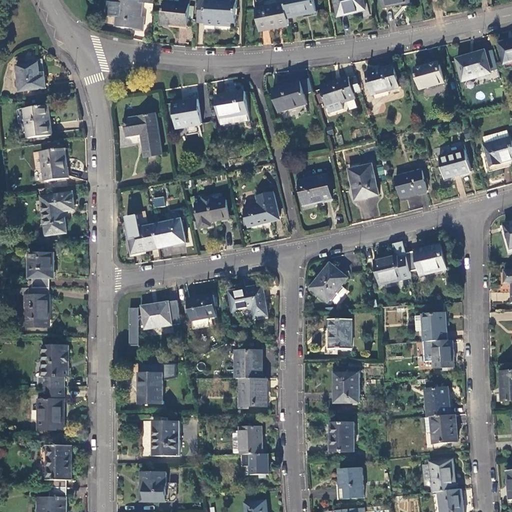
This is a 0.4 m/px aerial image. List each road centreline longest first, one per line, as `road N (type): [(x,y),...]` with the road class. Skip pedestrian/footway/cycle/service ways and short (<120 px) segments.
road 1 (tertiary): [(511,16),(246,62),(84,54)]
road 2 (residential): [(475,210),(476,399),(488,511)]
road 3 (residential): [(296,251),(290,430),(298,511)]
road 4 (tertiary): [(107,511),(107,279)]
road 5 (tertiary): [(107,279),(99,113),(84,54)]
road 6 (residential): [(107,279),(296,251)]
road 7 (residential): [(296,251),(475,210)]
